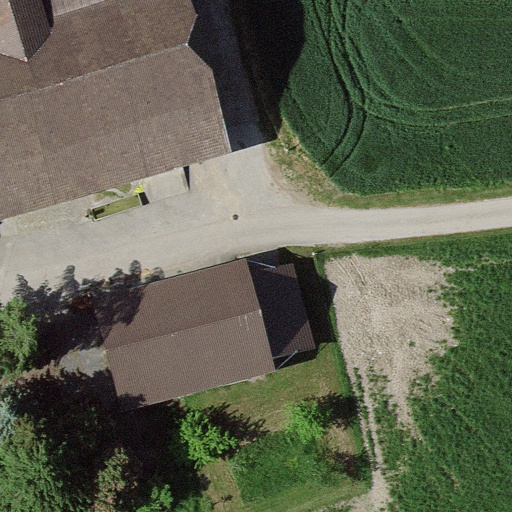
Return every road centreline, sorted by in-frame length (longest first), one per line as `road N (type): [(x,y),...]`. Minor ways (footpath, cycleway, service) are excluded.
road 1 (track): [(267,230),(0,283)]
road 2 (unclassified): [(511,211),(267,230)]
